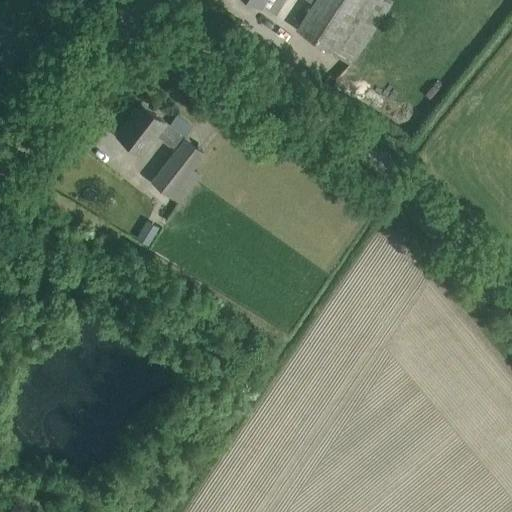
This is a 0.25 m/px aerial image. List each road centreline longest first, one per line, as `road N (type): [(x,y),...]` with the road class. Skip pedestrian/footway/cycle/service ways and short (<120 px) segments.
road 1 (unclassified): [(511,292),(423,188),(331,117),(129,1)]
road 2 (tertiary): [(0,183),(129,1)]
